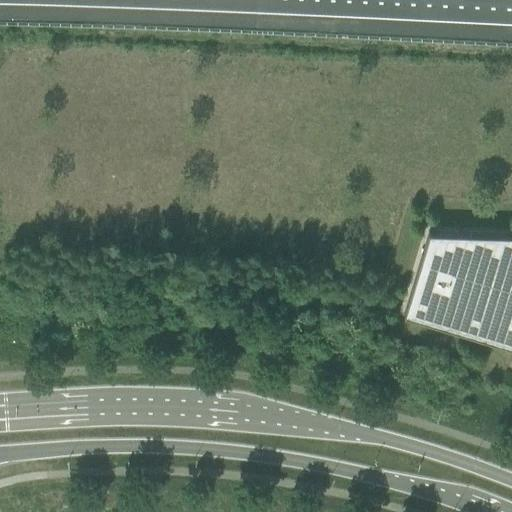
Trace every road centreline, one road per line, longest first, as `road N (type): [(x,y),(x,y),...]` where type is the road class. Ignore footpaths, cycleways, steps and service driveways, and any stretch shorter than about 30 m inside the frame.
road 1 (unknown): [(511,170),(34,148),(29,105),(30,90),(50,82),(511,106)]
road 2 (unclassified): [(511,482),(379,437),(269,417),(118,407),(0,412)]
road 3 (unclassified): [(0,458),(116,446),(261,453),(487,511)]
